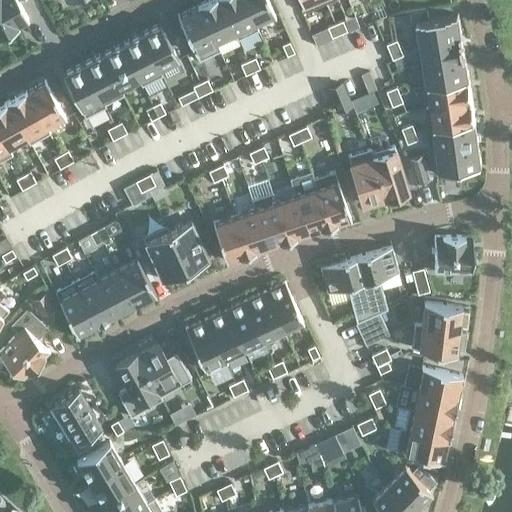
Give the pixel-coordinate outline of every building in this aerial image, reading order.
[(0,0),(0,36),(19,26),(17,24),(28,18),(17,0),(0,0)] [(234,33),(218,0),(206,0),(196,5),(197,6),(197,5),(215,42),(216,41),(233,33),(234,33)] [(254,23),(242,0),(218,0),(234,33),(233,33),(236,39),(258,29),(255,23),(254,23)] [(275,15),(267,0),(242,0),(254,23),(255,23),(273,14),(273,15),(275,15)] [(325,2),(324,0),(299,0),(304,11),(325,2)] [(386,14),(382,3),(374,6),(378,17),(386,14)] [(215,42),(197,5),(197,6),(178,14),(178,13),(177,14),(195,52),(198,60),(220,50),(216,41),(215,42)] [(461,35),(458,15),(458,14),(410,21),(414,45),(416,45),(416,43),(461,36),(462,36),(461,35)] [(346,30),(342,20),(334,23),(339,34),(346,30)] [(178,58),(159,22),(139,33),(158,69),(159,68),(178,58)] [(339,34),(334,23),(327,26),(331,37),(339,34)] [(158,69),(139,33),(120,42),(138,79),(141,85),(162,75),(159,68),(158,69)] [(465,58),(461,36),(416,43),(416,45),(419,65),(465,58)] [(399,47),(396,40),(385,44),(388,52),(399,47)] [(293,52),(289,41),(282,45),(286,55),(293,52)] [(138,79),(120,42),(101,52),(119,88),(120,88),(138,79)] [(402,55),(399,47),(388,52),(392,59),(402,55)] [(119,88),(101,52),(82,62),(103,105),(104,104),(123,94),(120,88),(119,88)] [(259,68),(254,57),(247,60),(252,71),(259,68)] [(469,78),(465,59),(465,57),(465,58),(419,65),(417,65),(421,88),(428,87),(428,86),(469,79),(469,78)] [(252,71),(247,60),(240,64),(245,74),(252,71)] [(103,105),(82,62),(61,72),(84,117),(105,106),(104,104),(103,105)] [(367,92),(376,88),(369,71),(360,74),(367,92)] [(65,116),(44,79),(43,80),(44,81),(26,91),(25,91),(45,126),(46,126),(64,116),(64,117),(65,116)] [(211,90),(206,79),(199,82),(204,93),(211,90)] [(472,100),(469,79),(428,86),(428,87),(431,105),(431,106),(472,100)] [(204,93),(199,82),(192,86),(194,89),(197,96),(204,93)] [(352,105),(350,100),(342,82),(326,88),(334,107),(336,112),(352,105)] [(399,94),(395,86),(385,91),(388,98),(399,94)] [(49,132),(46,126),(45,126),(25,91),(26,91),(26,90),(6,101),(26,137),(25,137),(29,144),(49,132)] [(402,102),(399,94),(388,98),(391,106),(402,102)] [(475,121),(472,100),(431,106),(431,105),(426,106),(429,129),(475,121)] [(26,137),(6,101),(0,104),(0,134),(7,148),(25,137),(26,137)] [(165,112),(159,102),(152,105),(157,116),(165,112)] [(157,116),(152,105),(145,109),(150,120),(157,116)] [(126,132),(121,121),(114,125),(119,136),(126,132)] [(478,143),(475,121),(429,129),(427,129),(430,150),(478,143)] [(414,131),(411,124),(400,128),(403,136),(414,131)] [(119,136),(114,125),(106,129),(112,139),(119,136)] [(311,136),(306,125),(297,130),(302,140),(311,136)] [(302,140),(297,130),(288,134),(293,145),(302,140)] [(417,139),(414,131),(403,136),(406,143),(417,139)] [(481,165),(478,143),(430,150),(433,172),(481,165)] [(268,156),(263,145),(255,149),(260,159),(268,156)] [(408,190),(394,145),(372,151),(371,152),(385,196),(384,196),(384,198),(408,190)] [(385,196),(371,152),(372,151),(371,148),(347,155),(362,203),(384,196),(385,196)] [(260,159),(255,149),(248,152),(253,163),(260,159)] [(73,160),(67,150),(60,154),(66,164),(73,160)] [(66,164),(60,154),(53,158),(59,168),(66,164)] [(416,182),(429,178),(420,154),(408,158),(416,182)] [(227,175),(222,164),(215,167),(220,178),(227,175)] [(220,178),(215,167),(208,170),(213,181),(220,178)] [(350,218),(334,170),(312,178),(314,186),(315,186),(329,225),(338,222),(338,221),(349,217),(349,218),(350,218)] [(36,181),(29,171),(22,175),(28,185),(36,181)] [(154,184),(149,173),(142,177),(147,188),(154,184)] [(28,185),(22,175),(15,179),(21,189),(28,185)] [(147,188),(142,177),(135,181),(140,191),(147,188)] [(329,225),(315,186),(314,186),(295,193),(308,231),(319,228),(329,225)] [(288,239),(274,200),(275,200),(272,191),(250,199),(253,207),(254,207),(267,245),(278,241),(278,242),(288,239)] [(308,231),(295,193),(275,200),(274,200),(288,239),(298,236),(297,235),(308,231)] [(267,245),(254,207),(253,207),(234,214),(247,253),(256,250),(256,249),(267,245)] [(247,253),(234,214),(212,221),(225,260),(227,260),(226,259),(237,255),(237,256),(247,253)] [(208,258),(190,219),(168,229),(167,230),(185,269),(208,258)] [(185,269),(167,230),(168,229),(166,225),(142,236),(162,279),(185,269)] [(109,236),(103,226),(96,229),(102,240),(109,236)] [(102,240),(96,229),(89,233),(95,244),(102,240)] [(472,271),(472,235),(434,235),(433,271),(472,271)] [(11,248),(5,237),(0,239),(0,254),(11,248)] [(71,257),(65,246),(58,250),(64,261),(71,257)] [(398,271),(391,246),(355,256),(371,315),(379,312),(387,308),(378,277),(398,271)] [(5,261),(15,255),(11,248),(1,254),(5,261)] [(64,261),(58,250),(51,254),(57,265),(64,261)] [(155,294),(136,256),(135,257),(135,258),(116,267),(135,303),(154,293),(154,294),(155,294)] [(371,315),(355,256),(319,266),(326,291),(346,285),(356,322),(371,315)] [(26,279),(36,272),(32,266),(22,272),(26,279)] [(135,303),(116,267),(97,278),(116,313),(135,303)] [(422,267),(411,270),(417,293),(428,290),(422,267)] [(116,313),(97,278),(78,287),(97,323),(97,324),(108,318),(108,317),(116,313)] [(302,320),(284,281),(263,290),(282,330),(302,320)] [(97,323),(78,287),(59,297),(57,297),(77,335),(78,334),(78,333),(97,323)] [(282,330),(263,290),(244,299),(262,339),(263,338),(282,330)] [(52,308),(44,294),(34,299),(41,313),(52,308)] [(262,339),(244,299),(224,309),(243,348),(242,348),(244,352),(265,342),(263,338),(262,339)] [(466,327),(468,311),(461,310),(461,305),(424,301),(421,324),(459,329),(459,327),(466,327)] [(0,319),(2,317),(8,310),(0,303),(0,319)] [(243,348),(224,309),(205,318),(223,357),(224,356),(242,348),(243,348)] [(356,322),(355,323),(363,341),(387,330),(379,312),(371,315),(356,322)] [(223,357),(205,318),(184,327),(206,373),(227,363),(224,356),(223,357)] [(464,348),(466,332),(458,331),(459,329),(421,324),(414,323),(411,347),(456,353),(456,348),(464,348)] [(0,355),(23,377),(49,350),(24,325),(0,349),(0,355)] [(190,378),(179,358),(169,363),(157,342),(137,353),(136,354),(159,396),(160,395),(190,378)] [(318,356),(313,345),(306,348),(311,359),(318,356)] [(390,358),(385,348),(371,355),(376,365),(390,358)] [(159,396),(136,354),(137,353),(136,352),(115,364),(127,387),(117,392),(130,416),(162,399),(160,395),(159,396)] [(286,371),(281,360),(274,363),(279,374),(286,371)] [(390,368),(387,361),(376,366),(379,373),(390,368)] [(279,374),(274,363),(267,367),(272,378),(279,374)] [(456,395),(460,375),(461,375),(461,373),(421,365),(421,366),(417,387),(457,396),(457,395),(456,395)] [(247,389),(242,378),(234,382),(240,393),(247,389)] [(240,393),(234,382),(227,385),(232,396),(240,393)] [(101,425),(77,387),(53,401),(55,405),(50,408),(78,452),(103,436),(98,427),(101,425)] [(452,417),(457,396),(417,387),(413,407),(413,408),(452,417)] [(382,395),(378,388),(368,393),(371,401),(382,395)] [(385,403),(382,395),(371,401),(374,408),(385,403)] [(448,438),(452,417),(413,408),(413,407),(408,406),(404,428),(448,438)] [(375,427),(370,417),(363,420),(368,431),(375,427)] [(368,431),(363,420),(356,423),(361,434),(368,431)] [(116,421),(110,424),(116,434),(122,430),(116,421)] [(442,458),(447,438),(448,438),(404,428),(399,427),(394,450),(443,460),(443,458),(442,458)] [(346,441),(341,430),(334,434),(339,445),(346,441)] [(165,447),(161,439),(150,444),(154,452),(165,447)] [(327,450),(322,439),(314,442),(319,453),(327,450)] [(122,461),(109,440),(76,459),(77,462),(74,465),(79,473),(83,471),(88,481),(122,461)] [(319,453),(314,442),(307,446),(312,457),(319,453)] [(168,454),(165,447),(154,452),(157,459),(168,454)] [(303,459),(301,449),(295,451),(297,461),(303,459)] [(281,470),(276,459),(269,463),(274,474),(281,470)] [(134,482),(122,461),(88,481),(90,483),(86,485),(91,494),(95,492),(101,502),(134,482)] [(274,474),(269,463),(262,466),(267,477),(274,474)] [(428,489),(436,481),(425,470),(417,478),(404,465),(388,481),(415,508),(431,491),(428,489)] [(183,483),(179,476),(168,481),(172,488),(183,483)] [(235,492),(230,481),(223,485),(228,496),(235,492)] [(410,511),(415,508),(388,481),(371,498),(384,511),(383,511),(410,511)] [(106,511),(129,511),(146,502),(145,502),(134,482),(101,502),(106,511)] [(186,490),(183,483),(172,488),(175,495),(186,490)] [(228,496),(223,485),(215,488),(220,499),(228,496)] [(360,511),(357,492),(331,498),(333,511),(360,511)] [(162,511),(154,497),(145,502),(146,502),(129,511),(162,511)] [(333,511),(331,498),(306,503),(308,511),(333,511)] [(308,511),(306,503),(282,508),(282,511),(308,511)]
